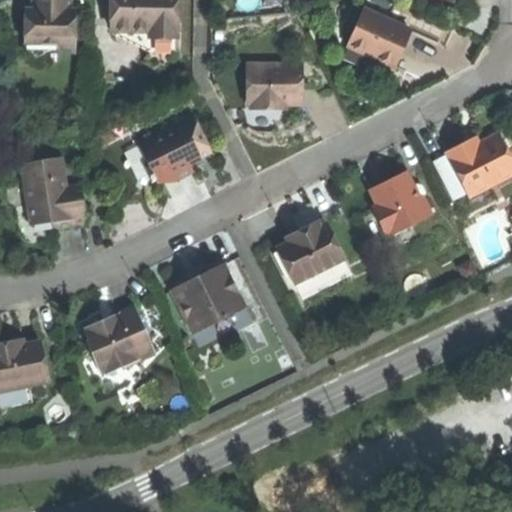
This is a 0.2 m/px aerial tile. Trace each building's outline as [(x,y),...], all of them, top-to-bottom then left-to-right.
[(33,0),(33,9),(27,9),(26,43),(54,44),(58,48),(60,51),(75,51),(75,18),(72,18),(71,0),(33,0)] [(113,0),(113,32),(149,32),(149,39),(178,40),(178,0),(113,0)] [(412,33),(366,12),(349,48),(395,69),(402,54),(412,33)] [(178,55),(178,40),(149,39),(149,32),(113,32),(113,35),(149,54),(178,55)] [(54,44),(26,43),(35,59),(58,48),(54,44)] [(302,67),(253,67),(252,106),(252,111),(275,111),(275,105),(287,105),(302,106),(302,67)] [(171,122),(135,140),(157,185),(175,176),(191,168),(189,163),(200,158),(201,162),(213,156),(193,117),(173,127),(171,122)] [(97,136),(101,147),(115,141),(110,130),(97,136)] [(444,153),(467,198),(511,175),(511,165),(507,154),(497,135),(480,144),(466,151),(463,144),(444,153)] [(60,160),(22,166),(30,221),(52,218),(53,224),(54,231),(68,229),(87,227),(84,207),(79,208),(76,189),(64,191),(60,160)] [(386,181),(368,189),(377,206),(371,209),(383,234),(390,230),(392,234),(431,216),(421,196),(416,198),(410,186),(404,172),(386,181)] [(415,184),(410,186),(416,198),(421,196),(424,194),(420,186),(415,184)] [(31,228),(53,224),(52,218),(30,221),(31,228)] [(278,250),(295,285),(345,261),(327,225),(308,234),(306,230),(297,235),(288,239),(290,244),(278,250)] [(193,281),(171,292),(193,336),(246,310),(224,266),(200,278),(202,283),(195,287),(193,281)] [(196,280),(193,281),(195,287),(202,283),(200,278),(196,280)] [(109,321),(84,331),(90,345),(88,346),(101,375),(124,364),(125,368),(127,371),(142,364),(141,361),(154,355),(134,309),(109,321)] [(253,324),(246,310),(193,336),(200,350),(253,324)] [(0,392),(29,387),(48,383),(40,344),(24,347),(10,350),(9,345),(0,346),(0,392)] [(102,379),(125,368),(124,364),(101,375),(102,379)] [(130,379),(127,371),(125,368),(102,379),(107,390),(130,379)] [(0,410),(32,404),(29,387),(0,392),(0,410)]
